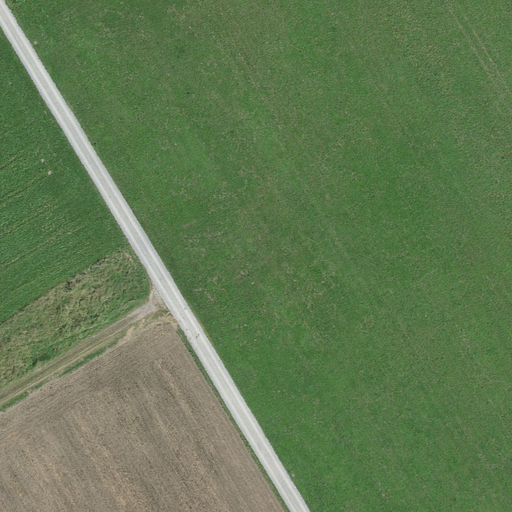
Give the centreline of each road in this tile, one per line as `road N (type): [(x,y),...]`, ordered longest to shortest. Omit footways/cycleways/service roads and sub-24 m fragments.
road 1 (track): [(0,4),(304,511)]
road 2 (track): [(0,392),(172,289)]
